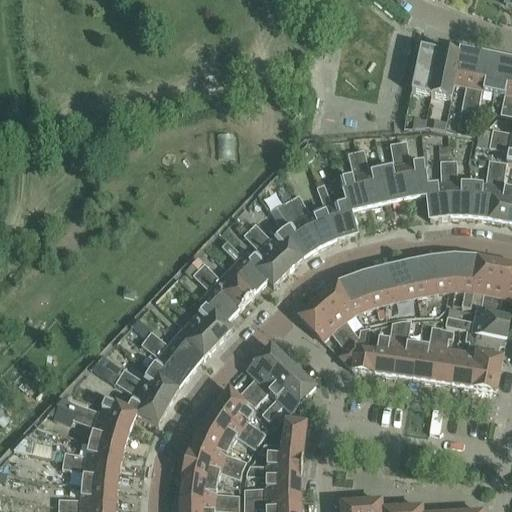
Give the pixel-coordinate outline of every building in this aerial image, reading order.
[(460,56),(441,52),(435,85),(454,89),(460,56)] [(421,57),(420,61),(421,66),(424,69),(429,70),(433,69),(436,66),(437,61),(436,57),(433,54),(429,53),(424,54),(421,57)] [(460,55),(460,56),(454,89),(466,91),(464,102),(462,113),(461,113),(457,132),(465,134),(469,115),(477,117),(480,105),(472,104),(481,59),(460,55)] [(500,63),(481,59),(472,104),(480,105),(482,95),(494,97),(500,63)] [(511,65),(500,63),(494,97),(504,99),(500,119),(509,121),(511,107),(511,65)] [(469,121),(466,138),(473,139),(476,122),(469,121)] [(511,139),(484,134),(482,142),(511,147),(511,139)] [(511,147),(482,142),(477,141),(475,149),(509,156),(507,168),(511,168),(511,147)] [(346,144),(352,171),(354,180),(340,184),(347,206),(350,217),(369,212),(359,169),(357,157),(355,142),(346,144)] [(406,146),(398,148),(400,160),(408,204),(427,201),(427,190),(425,167),(410,169),(406,146)] [(394,172),(382,174),(388,208),(408,204),(400,160),(398,148),(390,149),(392,162),(394,172)] [(364,155),(357,157),(359,169),(369,212),(388,208),(382,174),(369,177),(364,155)] [(427,190),(427,201),(430,225),(450,223),(449,165),(441,166),(441,177),(442,189),(427,190)] [(456,165),(449,165),(450,223),(470,223),(472,187),(458,188),(457,176),(456,165)] [(487,190),(472,187),(470,223),(489,225),(498,167),(491,166),(489,179),(487,190)] [(507,168),(498,167),(489,225),(509,229),(511,210),(511,194),(503,192),(504,181),(507,168)] [(333,211),(329,201),(325,189),(316,192),(321,204),(324,214),(336,246),(356,240),(350,217),(347,206),(333,211)] [(310,220),(305,211),(299,200),(291,204),(298,215),(319,254),(336,246),(324,214),(310,220)] [(285,208),(292,219),(296,228),(283,236),(303,264),(319,254),(298,215),(291,204),(285,208)] [(256,229),(250,235),(258,243),(288,277),(303,264),(283,236),(272,246),(256,229)] [(258,243),(250,235),(244,240),(252,249),(259,256),(249,267),(267,286),(273,291),(288,277),(258,243)] [(249,267),(235,253),(227,245),(222,250),(238,267),(229,276),(254,300),(267,286),(249,267)] [(445,263),(431,265),(436,297),(445,297),(455,294),(454,262),(445,263)] [(471,296),(477,263),(454,262),(455,294),(463,295),(461,311),(468,312),(471,296)] [(499,268),(477,263),(471,296),(484,298),(482,309),(490,310),(499,268)] [(431,265),(409,269),(417,300),(428,298),(436,297),(431,265)] [(511,269),(499,268),(490,310),(499,312),(501,302),(511,304),(511,269)] [(409,269),(386,274),(394,305),(417,300),(409,269)] [(203,270),(198,275),(239,315),(254,300),(229,276),(220,286),(212,278),(203,270)] [(394,305),(386,274),(362,280),(373,311),(394,305)] [(239,315),(198,275),(193,280),(202,289),(209,297),(200,305),(205,311),(226,329),(239,315)] [(362,280),(338,289),(354,318),(362,316),(373,311),(362,280)] [(338,289),(317,304),(353,350),(354,349),(357,352),(358,343),(351,335),(344,325),(354,318),(338,289)] [(353,350),(317,304),(299,322),(323,346),(331,338),(346,357),(353,350)] [(475,328),(464,326),(447,322),(445,329),(467,334),(465,347),(469,347),(474,348),(474,344),(488,346),(486,360),(497,362),(500,350),(505,351),(510,324),(502,322),(503,313),(499,312),(490,310),(482,309),(481,317),(477,316),(475,328)] [(205,311),(199,318),(192,325),(217,349),(231,334),(226,329),(205,311)] [(136,325),(131,332),(146,343),(151,337),(136,325)] [(187,331),(178,340),(203,363),(204,364),(210,357),(217,349),(192,325),(187,331)] [(376,357),(374,379),(393,382),(401,326),(392,328),(389,346),(378,344),(376,357)] [(401,326),(393,382),(413,385),(417,350),(406,348),(409,326),(401,326)] [(428,351),(417,350),(413,385),(433,387),(440,334),(440,333),(431,332),(428,351)] [(354,349),(353,350),(346,357),(340,362),(352,375),(352,376),(374,379),(376,357),(366,356),(369,333),(360,335),(358,343),(357,352),(354,349)] [(440,334),(433,387),(452,390),(457,356),(445,354),(447,344),(452,345),(453,337),(440,334)] [(151,337),(146,343),(190,379),(203,363),(178,340),(169,351),(160,344),(151,337)] [(190,379),(146,343),(141,350),(159,364),(151,374),(150,374),(178,395),(190,379)] [(474,344),(474,348),(477,348),(475,359),(477,359),(472,393),(495,397),(502,362),(497,362),(486,360),(488,346),(474,344)] [(468,357),(457,356),(452,390),(472,393),(477,359),(475,359),(477,348),(474,348),(469,347),(468,357)] [(247,376),(255,384),(240,400),(247,406),(286,365),(271,351),(247,376)] [(104,361),(102,363),(98,366),(168,411),(178,395),(150,374),(143,386),(104,361)] [(300,379),(286,365),(247,406),(253,413),(268,397),(276,404),(300,379)] [(98,366),(98,367),(94,373),(134,399),(126,413),(137,419),(158,430),(168,411),(98,366)] [(276,404),(269,411),(261,419),(267,425),(282,409),(291,418),(315,393),(300,379),(276,404)] [(255,418),(229,394),(213,415),(250,442),(246,449),(254,454),(265,439),(248,428),(255,418)] [(99,416),(63,404),(62,403),(55,411),(86,423),(87,421),(129,436),(137,419),(126,413),(106,402),(99,416)] [(86,423),(55,411),(47,420),(71,429),(73,425),(94,432),(90,446),(123,455),(129,436),(87,421),(86,423)] [(213,415),(200,436),(231,452),(238,443),(246,449),(250,442),(213,415)] [(280,452),(271,451),(264,450),(259,459),(266,459),(269,460),(302,462),(306,428),(285,426),(280,452)] [(231,452),(200,436),(190,457),(242,478),(245,468),(226,462),(230,452),(231,452)] [(27,442),(17,452),(41,458),(45,458),(75,466),(119,475),(123,456),(123,455),(90,446),(86,461),(65,458),(65,457),(51,454),(52,451),(36,448),(36,443),(27,442)] [(41,458),(17,452),(13,456),(51,462),(50,471),(62,473),(61,474),(84,477),(83,490),(116,494),(119,475),(75,466),(45,458),(41,458)] [(242,478),(190,457),(183,480),(183,481),(216,489),(220,479),(239,485),(242,478)] [(266,459),(265,472),(251,471),(247,477),(247,482),(265,482),(300,483),(301,483),(302,462),(269,460),(266,459)] [(183,481),(180,506),(238,511),(238,503),(216,501),(216,489),(183,481)] [(265,482),(263,494),(244,495),(244,505),(300,503),(300,483),(265,482)] [(39,489),(45,506),(55,502),(49,486),(39,489)] [(59,505),(59,510),(66,511),(114,511),(116,495),(116,494),(83,490),(82,505),(70,505),(59,505)] [(360,511),(360,501),(343,502),(343,503),(341,508),(340,508),(340,511),(360,511)] [(381,511),(381,506),(372,506),(369,501),(360,501),(360,511),(381,511)] [(300,511),(300,503),(244,505),(244,511),(256,511),(264,511),(300,511)]
